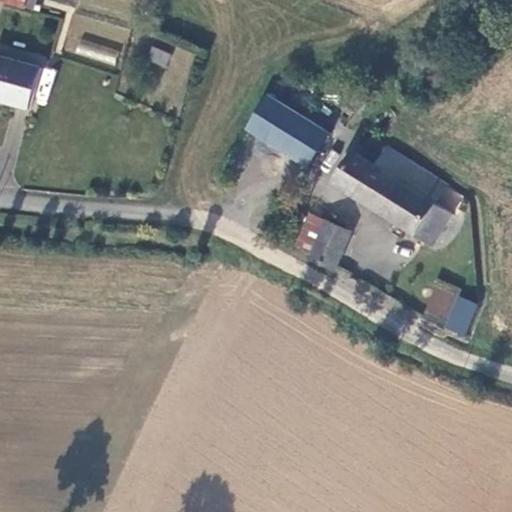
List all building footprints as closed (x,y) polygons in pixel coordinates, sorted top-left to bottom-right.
[(0,0),(36,9),(38,0),(0,0)] [(0,43),(0,53),(42,65),(44,56),(0,43)] [(151,47),(147,62),(166,66),(169,51),(151,47)] [(0,55),(0,99),(32,108),(44,68),(0,55)] [(249,128),(312,167),(333,133),(271,94),(249,128)] [(400,179),(411,161),(389,148),(378,166),(354,151),(334,182),(382,212),(402,181),(400,179)] [(437,203),(448,185),(411,161),(400,179),(402,181),(382,212),(434,245),(454,214),(437,203)] [(295,247),(313,255),(328,221),(310,213),(295,247)] [(353,231),(328,221),(313,255),(312,259),(336,270),(353,231)] [(446,326),(468,336),(481,307),(460,297),(446,326)]
